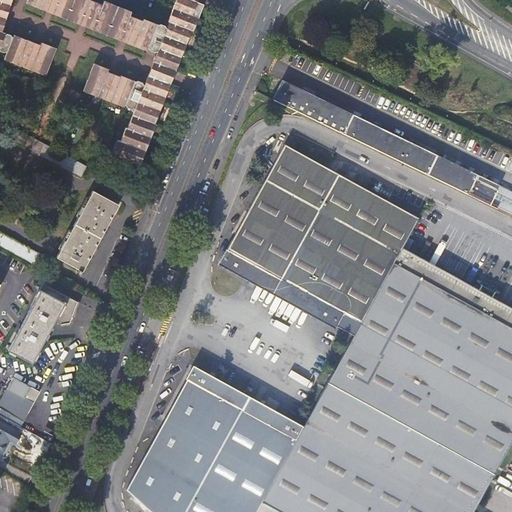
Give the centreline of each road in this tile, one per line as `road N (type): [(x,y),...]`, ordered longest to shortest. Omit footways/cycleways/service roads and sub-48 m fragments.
road 1 (secondary): [(65,511),(273,0)]
road 2 (secondary): [(246,0),(46,511)]
road 3 (secondary): [(406,0),(511,63)]
